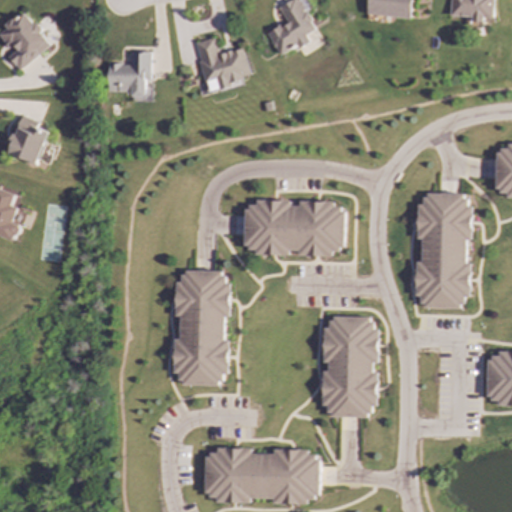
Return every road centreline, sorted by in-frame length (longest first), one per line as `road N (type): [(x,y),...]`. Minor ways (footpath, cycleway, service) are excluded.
road 1 (residential): [(511,114),(452,121),(399,152),(382,178),(310,167),(229,175),(212,198),(208,254)]
road 2 (residential): [(382,178),(371,240),(403,347),(405,511)]
